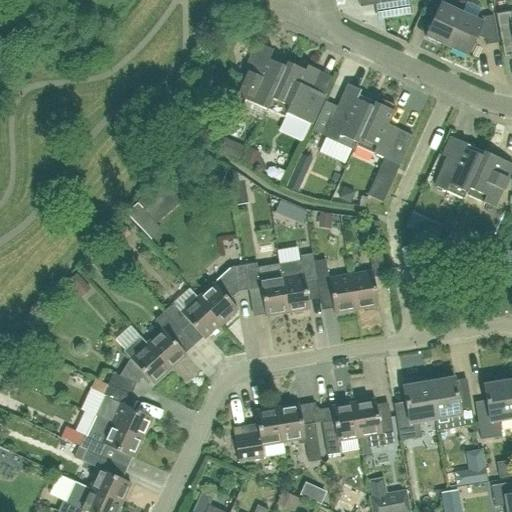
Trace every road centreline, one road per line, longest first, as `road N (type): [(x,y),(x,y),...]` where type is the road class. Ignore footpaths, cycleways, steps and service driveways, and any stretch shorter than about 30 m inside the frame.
road 1 (residential): [(511,326),(224,375),(154,511)]
road 2 (residential): [(321,0),(336,29),(450,88),(511,107)]
